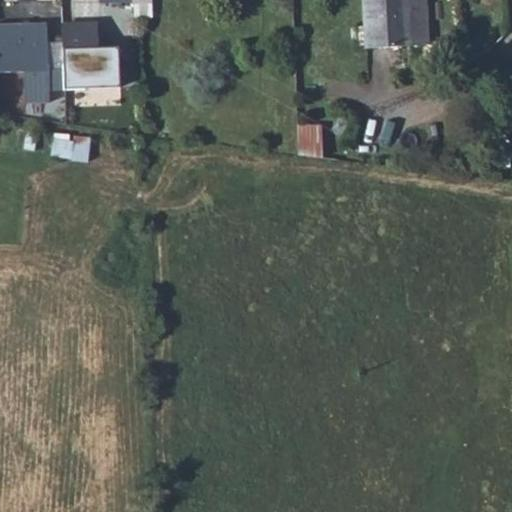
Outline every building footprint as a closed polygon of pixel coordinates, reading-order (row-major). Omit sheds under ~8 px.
[(420,55),(418,0),(372,0),(374,57),(420,55)] [(437,0),(418,0),(420,55),(439,55),(437,0)] [(123,90),(120,45),(99,46),(97,20),(59,22),(63,93),(123,90)] [(26,105),(51,104),(49,24),(0,25),(0,73),(25,73),(26,105)] [(120,141),(73,135),(69,159),(116,166),(120,141)]
